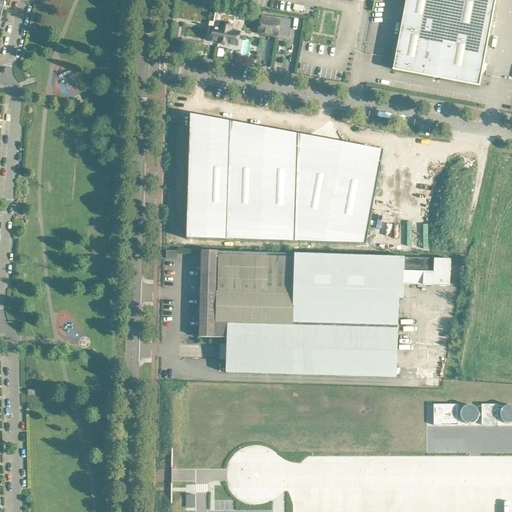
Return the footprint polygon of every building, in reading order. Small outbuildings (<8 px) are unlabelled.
[(479,87),(495,0),(406,0),(393,70),(479,87)] [(241,21),(235,20),(235,17),(215,13),(213,24),(214,24),(213,28),(212,27),(212,30),(209,29),(208,36),(210,37),(210,39),(218,41),(218,42),(228,44),(228,43),(237,44),(239,33),(242,30),(243,25),(241,21)] [(279,23),(266,21),(261,20),(259,33),(278,36),(279,23)] [(186,115),(183,239),(447,248),(462,166),(370,149),(335,175),(318,152),(294,148),(295,135),(186,115)] [(323,376),(327,255),(202,251),(199,337),(227,338),(226,373),(323,376)] [(403,299),(403,285),(405,258),(327,255),(323,376),(396,378),(399,299),(403,299)] [(450,286),(450,260),(405,258),(403,285),(450,286)] [(477,372),(476,378),(489,381),(491,374),(477,372)] [(458,406),(434,406),(434,426),(458,426),(458,406)] [(498,406),(482,406),(482,426),(498,426),(498,406)] [(262,410),(193,411),(193,431),(233,431),(233,432),(315,431),(315,423),(262,424),(262,410)] [(175,509),(185,509),(185,491),(175,492),(175,509)]
